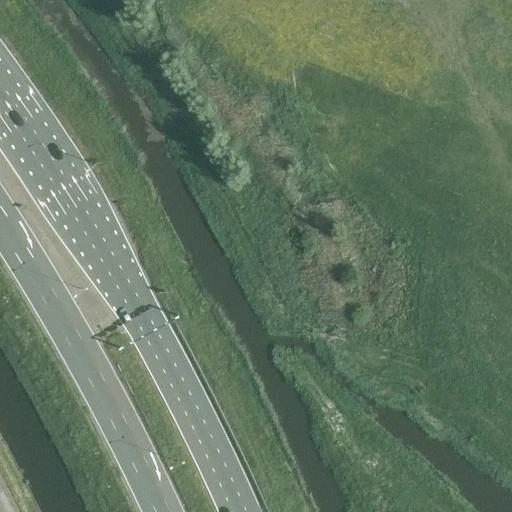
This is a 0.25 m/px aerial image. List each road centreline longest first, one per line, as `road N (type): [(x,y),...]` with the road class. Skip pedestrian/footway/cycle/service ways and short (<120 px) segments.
road 1 (trunk): [(238,511),(128,293),(0,93)]
road 2 (trunk): [(0,226),(58,315),(163,511)]
